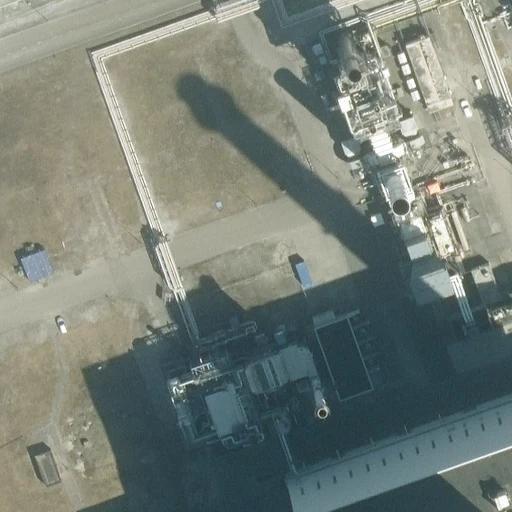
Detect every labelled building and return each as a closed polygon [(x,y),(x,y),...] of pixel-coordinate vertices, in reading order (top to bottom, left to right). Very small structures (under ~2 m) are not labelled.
[(368,24),(324,24),(409,290),(452,276),(444,249),(455,245),(447,221),(456,219),(453,211),(459,210),(459,203),(454,188),(471,182),(443,182),(441,176),(408,186),(408,175),(401,152),(416,148),(416,124),(410,104),(399,107),(396,99),(398,99),(374,26),(374,44),(368,24)] [(429,108),(452,100),(428,34),(405,43),(429,108)] [(348,313),(364,354),(377,349),(361,308),(348,313)] [(315,323),(339,396),(372,386),(348,313),(315,323)] [(225,350),(166,365),(186,445),(264,425),(262,416),(304,406),(308,421),(320,418),(317,404),(336,400),(320,334),(227,356),(225,350)] [(44,486),(60,481),(49,450),(38,454),(34,455),(44,486)] [(511,511),(511,468),(464,485),(462,481),(374,511),(511,511)]
